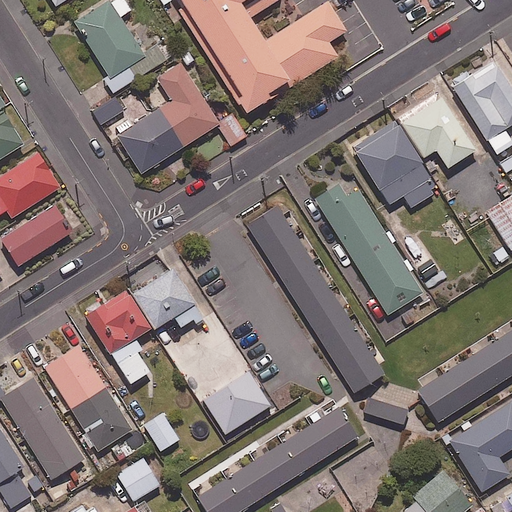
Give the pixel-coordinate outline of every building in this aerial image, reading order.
[(130,9),(124,0),(113,0),(75,23),(115,89),(172,55),(163,41),(143,53),(120,15),(130,9)] [(180,0),(184,5),(178,9),(238,105),(241,103),(248,114),(339,57),(329,42),(349,30),(330,0),(265,40),(251,17),(278,0),(180,0)] [(511,122),(511,88),(494,59),(452,85),(495,154),(511,143),(511,140),(504,128),(511,122)] [(219,122),(180,62),(156,77),(170,100),(116,135),(141,173),(219,122)] [(116,96),(92,110),(103,128),(126,113),(116,96)] [(475,149),(441,96),(401,121),(423,156),(435,148),(447,167),(475,149)] [(0,156),(22,142),(3,112),(0,114),(0,156)] [(245,136),(233,115),(217,124),(230,145),(245,136)] [(439,188),(396,124),(355,151),(390,203),(398,198),(406,210),(439,188)] [(59,185),(37,151),(0,175),(0,212),(6,209),(11,218),(59,185)] [(346,196),(338,183),(315,198),(387,314),(423,292),(358,188),(346,196)] [(511,247),(511,194),(486,211),(509,249),(511,247)] [(71,231),(53,203),(0,237),(0,240),(16,266),(71,231)] [(383,375),(277,204),(246,223),(250,229),(342,376),(350,388),(353,394),(383,375)] [(133,293),(154,326),(172,314),(180,326),(201,313),(171,268),(133,293)] [(154,326),(133,293),(128,287),(85,316),(129,383),(149,370),(130,342),(154,326)] [(511,373),(511,329),(493,341),(477,352),(443,373),(418,389),(438,420),(511,373)] [(132,429),(79,345),(43,367),(95,452),(132,429)] [(271,404),(251,371),(204,400),(224,432),(271,404)] [(83,457),(33,377),(0,397),(0,399),(49,479),(83,457)] [(407,410),(370,396),(364,411),(402,424),(407,410)] [(511,447),(511,400),(449,440),(480,491),(509,474),(498,456),(511,447)] [(363,446),(339,407),(198,496),(207,511),(236,511),(329,454),(335,464),(363,446)] [(178,439),(162,413),(144,424),(160,450),(178,439)] [(0,430),(0,478),(22,465),(0,430)] [(159,484),(143,458),(116,473),(132,500),(159,484)] [(416,499),(426,511),(463,511),(472,505),(442,469),(412,495),(416,499)] [(30,494),(20,477),(0,488),(0,490),(9,506),(30,494)] [(505,511),(511,511),(511,488),(511,489),(506,492),(509,497),(500,503),(505,511)] [(151,511),(142,498),(121,511),(151,511)] [(426,511),(416,499),(415,500),(401,511),(426,511)] [(96,511),(91,502),(74,511),(96,511)]
